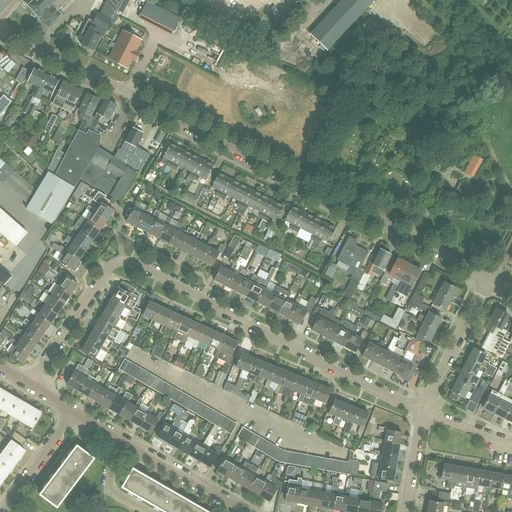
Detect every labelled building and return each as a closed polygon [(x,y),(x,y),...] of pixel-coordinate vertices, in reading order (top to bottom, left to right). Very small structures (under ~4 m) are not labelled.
[(31,0),(30,1),(31,3),(28,6),(35,13),(39,17),(48,27),(61,15),(55,9),(56,7),(57,8),(58,6),(61,9),(69,1),(70,0),(31,0)] [(78,39),(83,41),(81,45),(93,51),(100,37),(99,37),(103,29),(107,31),(123,0),(107,0),(100,14),(97,13),(93,22),(89,19),(84,29),(78,39)] [(341,0),(310,34),(328,50),(374,0),(341,0)] [(179,18),(151,4),(143,18),(172,32),(179,18)] [(140,54),(135,51),(141,40),(124,32),(110,59),(127,68),(131,59),(136,61),(140,54)] [(0,67),(3,69),(12,59),(3,52),(1,54),(0,53),(0,67)] [(23,67),(16,80),(22,85),(29,71),(23,67)] [(35,98),(47,74),(35,68),(28,82),(36,86),(31,96),(35,98)] [(40,100),(39,100),(44,90),(52,94),(59,80),(47,74),(35,98),(32,103),(27,114),(32,117),(40,100)] [(61,108),(72,86),(63,82),(52,103),(61,108)] [(22,86),(18,84),(10,97),(14,99),(22,86)] [(72,112),(74,107),(82,91),(72,86),(61,108),(69,112),(65,120),(63,119),(52,140),(60,144),(75,114),(72,112)] [(95,118),(91,116),(99,100),(87,94),(79,111),(84,113),(80,120),(84,121),(80,128),(87,132),(89,130),(95,118)] [(110,120),(117,105),(104,99),(95,118),(89,130),(94,132),(102,116),(110,120)] [(27,114),(32,103),(27,101),(22,112),(27,114)] [(11,115),(4,123),(7,126),(10,128),(13,123),(15,122),(14,120),(14,119),(14,118),(13,117),(11,115)] [(49,133),(57,117),(53,115),(45,131),(49,133)] [(136,147),(143,133),(131,127),(124,141),(120,150),(119,149),(114,159),(139,174),(150,155),(136,147)] [(101,136),(94,132),(89,130),(87,132),(87,134),(79,130),(69,150),(61,146),(49,170),(50,170),(38,191),(0,158),(0,179),(29,206),(27,209),(53,223),(75,188),(80,179),(121,203),(139,174),(114,159),(113,159),(98,150),(101,136)] [(174,164),(176,159),(181,149),(170,144),(163,158),(169,161),(167,165),(172,167),(174,164)] [(43,177),(49,165),(28,146),(24,152),(27,154),(24,157),(38,169),(36,171),(43,177)] [(178,166),(184,169),(187,164),(192,155),(181,149),(176,159),(174,164),(172,167),(176,169),(178,166)] [(195,175),(202,160),(192,155),(187,164),(184,169),(190,172),(188,176),(192,178),(193,178),(195,175)] [(475,155),(465,173),(472,177),(482,159),(475,155)] [(213,166),(202,160),(195,175),(193,178),(197,181),(199,177),(206,181),(208,176),(213,166)] [(145,179),(148,181),(153,174),(154,172),(155,171),(153,170),(151,169),(149,172),(145,179)] [(229,179),(218,173),(211,187),(218,190),(215,195),(220,197),(222,193),(229,179)] [(227,195),(233,198),(240,184),(229,179),(222,193),(220,197),(224,200),(227,195)] [(89,187),(82,183),(80,183),(78,187),(84,191),(86,192),(89,187)] [(463,183),(458,192),(476,202),(481,193),(463,183)] [(241,208),(244,204),(251,190),(240,184),(233,198),(239,202),(237,206),(241,208)] [(421,197),(424,191),(415,186),(412,192),(421,197)] [(147,188),(144,193),(152,197),(153,196),(155,191),(151,189),(147,187),(147,188)] [(245,211),(248,206),(254,209),(262,195),(251,190),(244,204),(241,208),(245,211)] [(113,211),(106,206),(110,202),(105,198),(106,196),(106,197),(106,196),(98,192),(92,200),(99,205),(95,211),(94,212),(106,221),(113,211)] [(159,200),(162,195),(158,193),(156,192),(154,195),(153,197),(156,198),(159,200)] [(184,199),(189,202),(193,195),(187,192),(184,199)] [(263,219),(265,215),(272,201),(262,195),(254,209),(261,213),(259,217),(263,219)] [(175,206),(176,204),(170,201),(168,205),(166,208),(169,209),(172,211),(175,206)] [(270,217),(276,220),(283,206),(272,201),(265,215),(263,219),(267,222),(270,217)] [(72,210),(75,206),(70,202),(66,207),(72,210)] [(94,212),(95,211),(88,206),(86,209),(93,214),(88,221),(87,222),(99,231),(106,221),(94,212)] [(144,214),(146,215),(149,208),(146,206),(142,213),(133,209),(126,222),(137,228),(144,214)] [(303,212),(292,207),(285,220),(291,224),(289,227),(294,229),(296,226),(303,212)] [(0,231),(1,232),(16,246),(27,233),(1,210),(0,209),(0,231)] [(155,220),(157,221),(160,213),(157,212),(153,219),(146,215),(144,214),(137,228),(148,233),(155,220)] [(301,229),(306,232),(314,218),(303,212),(296,226),(294,229),(298,232),(300,228),(301,229)] [(87,222),(88,221),(82,216),(79,219),(75,226),(81,231),(80,232),(92,241),(99,231),(87,222)] [(165,225),(167,226),(171,219),(167,217),(164,224),(157,221),(155,220),(148,233),(159,239),(165,225)] [(314,218),(306,232),(313,235),(311,238),(315,241),(317,237),(324,223),(314,218)] [(264,231),(268,223),(263,220),(259,228),(264,231)] [(217,230),(219,227),(212,223),(208,221),(206,224),(217,230)] [(176,231),(178,231),(182,224),(178,223),(174,230),(167,226),(165,225),(159,239),(169,244),(176,231)] [(254,227),(247,223),(244,230),(251,233),(254,227)] [(335,228),(324,223),(317,237),(315,241),(320,243),(322,239),(328,243),(335,229),(335,228)] [(85,251),(92,241),(80,232),(81,231),(75,226),(72,229),(79,234),(74,241),(73,242),(85,251)] [(187,236),(189,237),(192,230),(189,228),(185,235),(178,231),(176,231),(169,244),(180,250),(187,236)] [(275,232),(269,229),(264,239),(264,240),(269,242),(274,233),(275,232)] [(198,241),(199,242),(203,235),(199,233),(196,241),(189,237),(187,236),(180,250),(190,255),(198,241)] [(229,246),(235,250),(241,238),(236,235),(234,236),(229,246)] [(73,242),(74,241),(68,236),(64,241),(70,246),(67,250),(66,252),(79,260),(85,251),(73,242)] [(368,252),(355,245),(357,241),(349,237),(342,251),(344,252),(341,258),(353,265),(350,271),(354,273),(350,279),(353,281),(344,297),(350,300),(350,299),(356,288),(365,270),(360,267),(368,252)] [(208,247),(210,248),(214,241),(210,239),(206,246),(199,242),(198,241),(190,255),(201,260),(208,247)] [(311,249),(312,247),(315,241),(310,239),(306,246),(311,249)] [(257,247),(246,241),(244,245),(255,251),(257,247)] [(315,241),(312,247),(317,249),(320,244),(315,241)] [(66,252),(67,250),(61,246),(60,247),(53,243),(52,245),(52,248),(63,256),(59,262),(71,270),(72,270),(74,272),(78,266),(75,265),(78,261),(79,260),(66,252)] [(208,247),(201,260),(212,266),(219,253),(222,254),(225,247),(221,244),(217,252),(210,248),(208,247)] [(265,247),(261,255),(262,255),(266,257),(267,254),(268,254),(270,250),(265,247)] [(380,276),(383,270),(391,255),(379,249),(372,263),(370,263),(366,271),(365,270),(356,288),(363,291),(372,272),(380,276)] [(388,266),(380,282),(385,285),(389,277),(393,280),(395,277),(396,278),(395,279),(400,282),(409,264),(397,258),(392,268),(388,266)] [(290,263),(284,260),(280,268),(284,269),(286,271),(287,268),(288,268),(290,263)] [(45,261),(38,271),(44,275),(50,265),(45,261)] [(295,272),(298,267),(291,263),(289,266),(288,269),(293,271),(295,272)] [(232,273),(233,274),(237,266),(234,265),(233,264),(230,272),(221,267),(214,281),(224,286),(232,273)] [(407,289),(409,284),(412,286),(421,270),(409,264),(400,282),(398,285),(390,301),(395,303),(403,287),(407,289)] [(266,290),(269,283),(267,282),(274,269),(272,268),(266,281),(259,277),(255,284),(253,283),(246,297),(257,302),(264,289),(266,290)] [(242,278),(244,279),(248,272),(242,269),(238,276),(233,274),(232,273),(224,286),(235,292),(242,278)] [(274,269),(267,282),(269,283),(276,270),(274,269)] [(301,269),(299,274),(299,275),(305,278),(308,272),(305,271),(301,269)] [(58,286),(71,295),(78,285),(66,276),(67,275),(60,270),(58,273),(64,278),(59,284),(58,286)] [(431,275),(425,272),(416,288),(422,292),(431,275)] [(259,277),(255,275),(254,275),(252,278),(251,278),(249,281),(244,279),(242,278),(235,292),(246,297),(253,283),(255,284),(259,277)] [(58,286),(59,284),(53,280),(51,283),(57,288),(52,294),(51,296),(64,305),(71,295),(58,286)] [(444,282),(438,293),(451,300),(457,289),(444,282)] [(395,283),(387,299),(390,301),(398,285),(395,283)] [(33,292),(35,289),(28,284),(24,290),(31,295),(33,292)] [(276,295),(280,288),(276,286),(273,293),(266,290),(264,289),(257,302),(267,308),(274,294),(276,295)] [(134,306),(137,301),(139,298),(132,294),(131,295),(118,288),(115,292),(114,292),(113,293),(112,293),(112,294),(111,295),(111,296),(111,297),(111,298),(112,298),(125,306),(126,304),(133,308),(132,310),(140,314),(142,311),(134,306)] [(291,294),(287,292),(280,288),(276,295),(274,294),(267,308),(278,313),(285,300),(287,301),(291,294)] [(51,296),(52,294),(46,290),(44,293),(39,300),(46,304),(45,306),(57,315),(64,305),(51,296)] [(411,298),(422,304),(425,297),(415,292),(411,298)] [(438,293),(433,304),(446,311),(451,300),(438,293)] [(297,306),(301,299),(298,297),(294,304),(287,301),(285,300),(278,313),(289,319),(296,305),(297,306)] [(300,325),(307,311),(310,313),(317,300),(311,297),(308,303),(301,299),(297,306),(296,305),(289,319),(288,321),(294,324),(295,322),(300,325)] [(133,308),(126,304),(125,306),(112,298),(109,303),(108,303),(107,303),(106,304),(106,305),(105,305),(105,306),(105,307),(105,308),(106,308),(106,309),(119,316),(120,315),(124,308),(131,312),(132,310),(133,308)] [(420,308),(422,304),(411,298),(409,303),(420,308)] [(50,324),(57,315),(45,306),(46,304),(39,300),(37,303),(43,308),(39,314),(38,316),(50,324)] [(154,321),(161,307),(149,302),(143,316),(152,320),(149,327),(152,329),(156,322),(154,321)] [(345,303),(342,302),(338,309),(344,312),(346,307),(347,304),(345,303)] [(165,326),(172,312),(161,307),(154,321),(156,322),(163,325),(160,332),(163,334),(167,327),(165,326)] [(329,313),(322,310),(317,307),(312,317),(317,320),(312,330),(323,336),(326,328),(333,315),(335,312),(331,310),(329,313)] [(371,317),(374,311),(368,307),(365,314),(371,317)] [(399,308),(393,319),(399,322),(402,317),(404,312),(405,311),(399,308)] [(38,316),(39,314),(32,309),(30,313),(37,317),(32,324),(31,326),(43,334),(50,324),(38,316)] [(127,319),(120,315),(119,316),(106,309),(103,313),(102,313),(101,314),(100,315),(99,316),(99,317),(99,318),(100,319),(113,327),(114,325),(118,318),(125,322),(126,324),(133,328),(135,325),(129,322),(126,320),(127,319)] [(490,332),(482,348),(495,355),(506,332),(501,329),(508,315),(497,309),(486,330),(490,332)] [(176,331),(183,317),(172,312),(165,326),(167,327),(174,330),(171,337),(174,339),(178,332),(176,331)] [(404,312),(402,317),(409,321),(412,316),(404,312)] [(442,319),(429,312),(426,318),(420,314),(417,320),(423,323),(434,328),(436,330),(439,324),(441,325),(443,321),(442,319)] [(340,328),(342,329),(345,322),(342,320),(341,322),(334,319),(335,316),(333,315),(326,328),(323,336),(333,342),(340,328)] [(361,323),(363,325),(367,327),(371,320),(367,318),(364,316),(361,323)] [(187,336),(194,322),(183,317),(176,331),(178,332),(174,339),(185,344),(189,337),(187,336)] [(31,326),(32,324),(26,319),(23,323),(30,327),(25,334),(24,336),(36,344),(43,334),(31,326)] [(121,329),(114,325),(113,327),(100,319),(97,323),(96,324),(94,325),(93,327),(93,328),(94,330),(107,337),(108,336),(115,339),(121,329)] [(198,341),(205,327),(194,322),(187,336),(189,337),(196,340),(193,347),(196,349),(200,342),(198,341)] [(351,334),(353,334),(356,327),(345,322),(342,329),(340,328),(333,342),(344,347),(351,334)] [(430,341),(436,330),(434,328),(423,323),(415,339),(420,342),(421,343),(424,337),(430,341)] [(209,346),(215,332),(205,327),(198,341),(200,342),(207,345),(204,352),(207,354),(211,347),(209,346)] [(1,333),(7,337),(9,334),(3,329),(1,333)] [(24,336),(25,334),(19,329),(16,333),(23,337),(18,344),(17,345),(29,354),(36,344),(24,336)] [(115,339),(108,336),(107,337),(94,330),(88,340),(101,348),(102,346),(106,339),(113,343),(115,339)] [(351,334),(344,347),(355,353),(362,339),(363,340),(367,333),(363,331),(360,338),(353,334),(351,334)] [(220,351),(226,337),(215,332),(209,346),(211,347),(218,350),(215,357),(218,359),(221,352),(220,351)] [(365,344),(368,346),(362,356),(373,362),(380,348),(381,349),(385,342),(382,340),(380,344),(377,343),(376,346),(370,343),(374,336),(371,334),(365,344)] [(234,357),(231,355),(237,342),(226,337),(220,351),(221,352),(218,359),(226,362),(222,372),(220,371),(215,384),(222,387),(234,357)] [(396,348),(394,347),(398,339),(395,338),(394,339),(389,347),(388,347),(386,352),(381,349),(380,348),(373,362),(383,367),(391,354),(392,355),(396,348)] [(405,378),(409,372),(413,375),(423,356),(419,354),(420,342),(415,339),(412,338),(405,352),(407,353),(403,360),(401,359),(394,372),(405,378)] [(17,345),(18,344),(12,339),(10,342),(16,347),(10,355),(22,364),(29,354),(17,345)] [(503,339),(495,355),(502,358),(510,342),(509,342),(503,339)] [(109,350),(102,346),(101,348),(88,340),(82,351),(95,358),(100,350),(107,353),(109,350)] [(122,345),(120,344),(117,350),(118,351),(122,353),(120,356),(123,357),(124,357),(126,358),(130,350),(122,345)] [(164,351),(165,349),(156,345),(151,354),(158,357),(160,358),(164,351)] [(483,361),(486,355),(473,348),(468,359),(481,366),(486,369),(494,373),(496,368),(489,364),(489,363),(483,361)] [(401,359),(403,360),(407,353),(405,352),(403,351),(399,358),(392,355),(391,354),(383,367),(394,372),(401,359)] [(247,372),(253,358),(242,353),(236,367),(242,370),(236,387),(228,383),(225,390),(238,396),(244,379),(246,380),(249,373),(247,372)] [(169,360),(171,356),(165,354),(162,360),(165,361),(168,362),(169,360)] [(184,364),(186,360),(184,359),(178,356),(173,365),(178,367),(182,369),(184,364)] [(258,376),(264,362),(253,358),(247,372),(249,373),(256,376),(253,383),(257,385),(260,377),(258,376)] [(88,359),(83,367),(89,370),(93,362),(88,359)] [(124,373),(131,362),(125,359),(119,370),(124,373)] [(475,376),(481,366),(468,359),(462,370),(475,376)] [(507,364),(502,361),(496,374),(501,377),(507,364)] [(129,376),(136,365),(131,362),(124,373),(129,376)] [(269,381),(276,367),(264,362),(258,376),(260,377),(268,380),(265,388),(268,389),(271,382),(269,381)] [(135,379),(141,368),(136,365),(129,376),(135,379)] [(280,385),(287,371),(276,367),(269,381),(271,382),(279,385),(276,392),(279,394),(282,386),(280,385)] [(140,382),(146,371),(141,368),(135,379),(140,382)] [(202,378),(205,372),(198,369),(195,375),(202,378)] [(492,377),(494,373),(486,369),(484,373),(492,377)] [(85,378),(87,379),(91,372),(87,370),(83,377),(74,372),(67,385),(78,391),(85,378)] [(470,387),(475,376),(462,370),(457,381),(470,387)] [(145,385),(151,374),(146,371),(140,382),(145,385)] [(291,390),(298,376),(287,371),(280,385),(282,386),(290,389),(287,397),(290,398),(293,391),(291,390)] [(150,388),(156,377),(151,374),(145,385),(150,388)] [(96,384),(97,385),(101,378),(98,376),(94,383),(87,379),(85,378),(78,391),(88,397),(96,384)] [(132,385),(135,379),(128,376),(125,381),(126,381),(132,385)] [(303,394),(309,380),(298,376),(291,390),(293,391),(301,394),(298,401),(302,403),(305,395),(303,394)] [(155,390),(161,380),(156,377),(150,388),(155,390)] [(160,393),(166,383),(161,380),(155,390),(160,393)] [(314,399),(320,385),(309,380),(303,394),(305,395),(302,403),(313,407),(316,400),(314,399)] [(494,414),(510,382),(505,380),(498,393),(492,390),(483,408),(494,414)] [(464,398),(470,387),(457,381),(451,392),(464,398)] [(106,390),(108,391),(112,384),(108,382),(104,389),(97,385),(96,384),(88,397),(98,403),(106,390)] [(511,404),(511,400),(507,398),(511,389),(511,383),(510,382),(494,414),(505,419),(511,404)] [(165,396),(171,386),(166,383),(160,393),(165,396)] [(331,389),(326,387),(327,385),(321,383),(320,385),(314,399),(316,400),(323,403),(320,410),(324,412),(327,404),(326,403),(331,389)] [(477,391),(483,394),(486,388),(480,385),(477,391)] [(170,399),(176,389),(171,386),(165,396),(170,399)] [(116,396),(118,397),(122,390),(119,388),(117,391),(110,387),(108,391),(106,390),(98,403),(109,409),(116,396)] [(0,408),(0,409),(9,394),(0,389),(0,408)] [(175,402),(181,392),(176,389),(170,399),(175,402)] [(253,391),(249,401),(253,403),(254,403),(258,393),(254,391),(253,391)] [(478,405),(483,394),(477,391),(472,402),(478,405)] [(127,402),(128,403),(132,396),(126,392),(122,399),(118,397),(116,396),(109,409),(119,415),(127,402)] [(181,405),(187,395),(181,392),(175,402),(181,405)] [(11,415),(19,400),(9,394),(0,409),(11,415)] [(186,408),(192,398),(187,395),(181,405),(186,408)] [(191,411),(196,401),(192,398),(186,408),(191,411)] [(340,418),(346,404),(335,399),(329,414),(335,416),(332,424),(339,426),(342,419),(340,418)] [(22,421),(30,407),(19,400),(11,415),(22,421)] [(137,408),(139,409),(143,402),(139,400),(135,407),(128,403),(127,402),(119,415),(129,421),(137,408)] [(259,404),(259,406),(266,410),(269,404),(261,400),(259,404)] [(196,414),(202,404),(196,401),(191,411),(196,414)] [(201,417),(207,406),(202,404),(196,414),(201,417)] [(351,423),(358,408),(346,404),(340,418),(342,419),(345,420),(344,422),(344,423),(345,424),(347,425),(343,434),(344,434),(342,439),(344,440),(348,430),(350,431),(353,423),(351,423)] [(147,414),(149,415),(153,408),(150,406),(146,413),(139,409),(137,408),(129,421),(140,427),(147,414)] [(206,419),(212,409),(207,406),(201,417),(206,419)] [(32,427),(36,421),(41,413),(30,407),(22,421),(32,427)] [(351,423),(353,423),(361,426),(358,434),(361,435),(365,427),(363,426),(368,413),(358,408),(351,423)] [(175,430),(177,431),(181,424),(179,423),(186,411),(182,409),(172,428),(165,424),(157,437),(168,443),(175,430)] [(211,422),(217,412),(212,409),(206,419),(211,422)] [(147,414),(140,427),(150,433),(158,420),(159,421),(163,414),(160,412),(156,419),(149,415),(147,414)] [(216,425),(222,415),(217,412),(211,422),(216,425)] [(296,412),(292,422),(302,426),(306,417),(296,412)] [(221,428),(227,418),(222,415),(216,425),(221,428)] [(226,431),(232,421),(227,418),(221,428),(226,431)] [(192,430),(190,429),(194,422),(191,420),(189,420),(181,433),(177,431),(175,430),(168,443),(179,449),(186,436),(188,437),(192,430)] [(232,421),(226,431),(231,434),(237,424),(232,421)] [(3,426),(1,431),(9,436),(12,432),(3,426)] [(243,440),(248,430),(243,427),(237,437),(243,440)] [(384,442),(400,445),(402,433),(387,430),(387,429),(379,427),(378,431),(386,432),(385,440),(384,442)] [(248,443),(254,433),(248,430),(243,440),(248,443)] [(23,446),(26,441),(27,440),(14,431),(11,437),(23,446)] [(253,446),(259,436),(254,433),(248,443),(253,446)] [(196,442),(198,443),(202,436),(199,434),(195,441),(188,437),(186,436),(179,449),(189,455),(196,442)] [(209,449),(212,442),(211,441),(213,437),(209,434),(203,446),(198,443),(196,442),(189,455),(199,461),(207,448),(209,449)] [(258,449),(264,439),(259,436),(253,446),(258,449)] [(263,452),(269,442),(264,439),(258,449),(263,452)] [(384,442),(385,440),(377,439),(376,443),(384,444),(383,452),(382,454),(397,457),(400,445),(384,442)] [(4,451),(18,461),(25,452),(11,441),(4,451)] [(269,455),(274,445),(269,442),(263,452),(269,455)] [(58,470),(75,483),(94,458),(77,445),(69,456),(67,454),(67,455),(68,455),(65,459),(64,458),(64,459),(66,460),(58,470)] [(273,458),(279,448),(274,445),(269,455),(273,458)] [(207,448),(199,461),(210,467),(217,454),(218,455),(223,448),(219,446),(216,447),(213,452),(209,449),(207,448)] [(280,462),(284,451),(279,448),(273,458),(280,462)] [(355,452),(350,450),(349,460),(358,462),(359,459),(353,458),(355,452)] [(0,462),(11,471),(18,461),(4,451),(0,456),(0,462)] [(287,463),(290,452),(284,451),(280,462),(287,463)] [(382,454),(383,452),(375,451),(374,455),(382,456),(380,464),(380,466),(395,469),(397,457),(382,454)] [(293,464),(296,453),(290,452),(287,463),(293,464)] [(299,465),(302,454),(296,453),(293,464),(299,465)] [(305,466),(307,455),(302,454),(299,465),(305,466)] [(311,467),(313,456),(307,455),(305,466),(311,467)] [(235,464),(237,465),(241,458),(237,456),(233,463),(225,458),(217,471),(228,477),(235,464)] [(329,471),(331,459),(325,458),(323,469),(329,471)] [(346,474),(348,462),(342,461),(340,473),(346,474)] [(0,477),(3,480),(11,471),(0,462),(0,477)] [(246,470),(247,471),(251,464),(247,462),(243,469),(237,465),(235,464),(228,477),(238,484),(246,470)] [(380,466),(380,464),(373,463),(372,467),(380,468),(378,478),(393,480),(395,469),(380,466)] [(453,481),(456,466),(444,464),(441,479),(448,480),(447,488),(453,489),(454,486),(455,481),(453,481)] [(465,483),(468,468),(456,466),(453,481),(455,481),(454,486),(462,488),(461,490),(465,491),(467,483),(465,483)] [(256,476),(257,477),(261,470),(258,468),(254,475),(247,471),(246,470),(238,484),(248,489),(256,476)] [(477,485),(479,470),(468,468),(465,483),(467,483),(475,485),(473,493),(477,493),(478,485),(477,485)] [(148,502),(159,484),(133,469),(122,487),(133,494),(132,496),(133,495),(137,497),(136,498),(136,499),(138,496),(148,502)] [(57,507),(75,483),(58,470),(51,480),(49,478),(49,479),(47,483),(46,482),(45,482),(47,484),(40,494),(57,507)] [(488,487),(491,472),(479,470),(477,485),(478,485),(484,486),(482,494),(489,496),(490,488),(488,487)] [(501,490),(503,475),(491,472),(488,487),(490,488),(498,489),(497,497),(501,498),(503,490),(501,490)] [(266,482),(268,483),(272,476),(268,474),(264,481),(257,477),(256,476),(248,489),(259,495),(266,482)] [(511,476),(503,475),(501,490),(503,490),(508,491),(506,499),(511,499),(511,476)] [(266,482),(259,495),(269,502),(277,489),(278,490),(282,482),(279,480),(275,487),(268,483),(266,482)] [(299,488),(301,488),(303,481),(299,480),(297,488),(288,486),(285,501),(297,503),(299,488)] [(381,511),(383,503),(378,502),(380,491),(387,492),(388,484),(375,481),(373,493),(374,493),(373,501),(371,501),(368,511),(381,511)] [(311,490),(313,490),(315,483),(311,482),(309,490),(301,488),(299,488),(297,503),(309,505),(311,490)] [(338,487),(336,487),(337,483),(333,482),(331,493),(325,492),(323,492),(321,507),(321,509),(322,511),(326,511),(327,510),(328,509),(332,510),(335,494),(337,495),(338,487)] [(164,511),(177,511),(185,499),(159,484),(148,502),(159,509),(158,511),(159,510),(162,511),(163,511),(164,511)] [(323,492),(325,492),(327,485),(323,484),(321,492),(313,490),(311,490),(309,505),(321,507),(323,492)] [(347,496),(349,497),(350,489),(347,488),(345,496),(337,495),(335,494),(332,510),(344,511),(347,496)] [(356,511),(359,499),(361,499),(362,491),(358,491),(357,498),(349,497),(347,496),(344,511),(345,511),(356,511)] [(439,492),(437,499),(449,501),(450,494),(439,492)] [(368,511),(371,501),(373,501),(374,493),(373,493),(370,493),(369,500),(361,499),(359,499),(356,511),(368,511)] [(398,496),(398,494),(390,493),(390,495),(389,498),(390,500),(397,501),(398,496)] [(208,511),(185,499),(177,511),(208,511)] [(442,511),(443,506),(451,507),(452,503),(444,502),(443,503),(429,501),(426,511),(442,511)]
